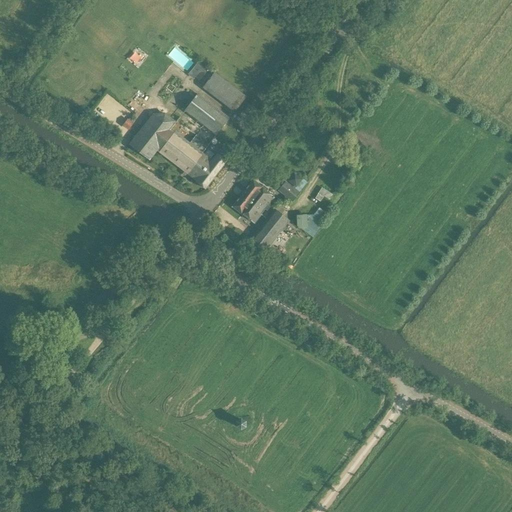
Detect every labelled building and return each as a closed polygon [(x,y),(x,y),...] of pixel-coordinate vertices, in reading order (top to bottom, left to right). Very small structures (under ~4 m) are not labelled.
[(203,68),(195,78),(199,81),(207,72),(203,68)] [(246,97),(214,72),(204,85),(202,88),(234,112),(246,97)] [(197,94),(184,111),(215,136),(228,119),(197,94)] [(309,117),(318,106),(314,103),(317,99),(312,95),(300,110),(309,117)] [(215,156),(205,148),(208,144),(195,135),(189,143),(170,128),(175,122),(164,114),(152,115),(129,145),(149,161),(157,150),(196,181),(195,182),(205,189),(226,161),(217,154),(215,156)] [(127,130),(132,124),(127,120),(122,126),(127,130)] [(271,160),(284,144),(278,139),(264,155),(271,160)] [(298,193),(306,183),(294,172),(287,181),(295,187),(294,189),(285,182),(278,190),(292,202),(299,193),(298,193)] [(260,214),(267,206),(274,197),(266,191),(268,189),(263,185),(261,188),(252,181),(232,207),(253,223),(260,214)] [(315,198),(320,201),(323,196),(329,200),(332,195),(321,188),(315,198)] [(271,213),(267,210),(270,207),(267,206),(260,214),(267,219),(250,241),(264,252),(289,220),(278,211),(272,212),(271,213)] [(305,215),(296,215),(297,228),(306,228),(305,215)] [(240,430),(245,427),(245,421),(240,418),(235,421),(235,427),(240,430)]
